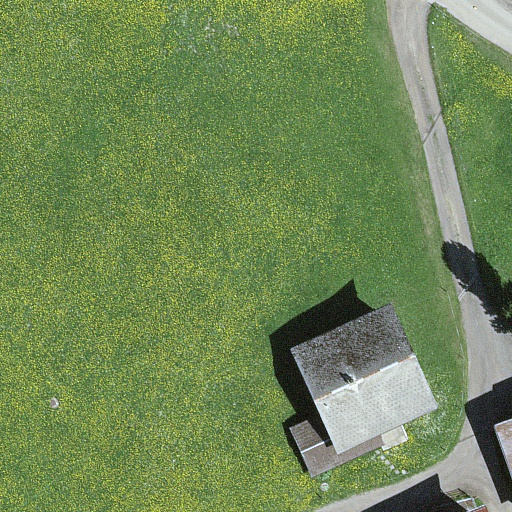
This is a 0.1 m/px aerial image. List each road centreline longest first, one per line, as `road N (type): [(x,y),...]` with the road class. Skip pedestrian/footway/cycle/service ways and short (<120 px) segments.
road 1 (track): [(499,511),(476,455),(475,306),(416,57),(414,0)]
road 2 (track): [(345,511),(476,455)]
